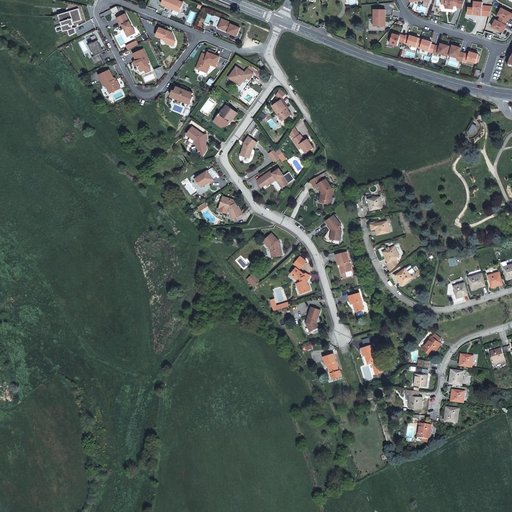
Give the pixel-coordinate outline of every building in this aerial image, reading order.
[(177,0),(163,0),(162,4),(171,8),(172,7),(173,7),(174,9),(180,12),(184,2),(177,0)] [(457,0),(441,0),(441,3),(446,4),(448,4),(447,8),(453,9),(453,5),(457,5),(457,0)] [(489,16),(492,6),(482,5),(483,2),(474,1),(473,7),(468,7),(467,14),(473,14),(473,12),(478,12),(478,15),(489,16)] [(385,26),(385,9),(374,9),(373,26),(385,26)] [(126,14),(117,18),(121,26),(123,25),(124,29),(125,28),(127,31),(126,31),(128,37),(136,33),(126,14)] [(222,19),(218,28),(224,31),(226,30),(228,31),(228,32),(228,33),(237,37),(240,28),(232,24),(232,23),(222,19)] [(168,31),(160,28),(157,36),(165,40),(166,43),(170,44),(171,43),(176,41),(173,34),(168,32),(168,31)] [(403,43),(405,36),(400,34),(400,35),(396,34),(392,33),(389,43),(397,46),(399,41),(403,43)] [(104,52),(96,35),(91,37),(94,43),(90,44),(93,50),(91,51),(94,57),(93,57),(96,64),(104,60),(101,55),(103,54),(103,52),(104,52)] [(416,46),(419,38),(410,35),(410,36),(406,35),(405,36),(403,43),(407,44),(416,47),(416,46)] [(431,44),(432,42),(423,39),(420,48),(429,51),(433,53),(435,45),(431,44)] [(461,47),(452,45),(449,55),(458,58),(457,60),(462,62),(462,61),(465,53),(460,52),(461,47)] [(144,49),(134,53),(137,61),(135,62),(136,66),(139,65),(141,70),(142,70),(144,70),(145,70),(150,68),(148,63),(150,63),(144,49)] [(200,70),(207,73),(210,65),(216,67),(220,57),(215,55),(216,53),(209,50),(207,55),(207,56),(202,54),(200,60),(202,64),(200,70)] [(478,55),(479,54),(469,51),(469,54),(465,53),(462,61),(467,62),(467,61),(476,63),(476,62),(478,55)] [(237,67),(229,77),(240,85),(246,77),(249,79),(253,74),(247,69),(245,73),(237,67)] [(116,81),(110,69),(102,73),(102,79),(104,85),(103,86),(107,95),(121,88),(117,80),(116,81)] [(256,73),(257,78),(261,78),(261,75),(264,71),(259,69),(258,71),(256,73)] [(181,88),(177,86),(175,90),(173,97),(185,102),(186,100),(191,102),(193,97),(192,96),(193,93),(187,91),(188,88),(183,86),(182,88),(181,88)] [(279,89),(276,94),(281,98),(285,93),(279,89)] [(291,114),(287,109),(281,99),(272,105),(282,120),(291,114)] [(233,118),(237,112),(227,105),(224,109),(223,109),(220,113),(218,115),(218,116),(216,118),(219,120),(217,123),(222,127),(226,126),(231,119),(233,118)] [(476,126),(472,124),(468,132),(472,134),(476,126)] [(207,152),(206,144),(204,144),(204,141),(207,140),(206,135),(204,136),(193,128),(187,136),(195,142),(198,153),(204,157),(207,152)] [(298,140),(302,147),(306,152),(314,147),(310,141),(308,139),(307,138),(304,140),(299,133),(292,139),(295,142),(298,140)] [(243,147),(241,152),(244,153),(243,156),(249,158),(252,149),(257,142),(249,136),(243,144),(244,145),(243,147)] [(274,162),(280,158),(276,152),(274,150),(269,154),(274,162)] [(276,178),(277,179),(282,188),(289,183),(279,169),(278,169),(276,168),(274,169),(275,171),(272,173),(271,171),(257,180),(261,187),(266,184),(275,178),(276,178)] [(206,170),(195,178),(201,187),(209,182),(210,183),(214,180),(206,170)] [(317,184),(322,181),(322,180),(326,177),(324,173),(310,181),(314,187),(318,185),(317,184)] [(318,185),(321,192),(322,194),(322,196),(320,195),(318,201),(328,204),(333,189),(331,189),(326,179),(322,181),(317,184),(318,185)] [(380,196),(368,199),(370,210),(383,208),(380,196)] [(222,197),(219,207),(228,210),(229,211),(229,212),(233,219),(243,213),(236,202),(235,203),(234,201),(231,202),(230,200),(222,197)] [(325,222),(331,230),(333,230),(333,233),(331,234),(330,240),(340,241),(341,231),(338,227),(340,226),(333,216),(325,222)] [(376,229),(377,235),(389,232),(387,221),(375,223),(374,222),(370,222),(371,229),(376,229)] [(270,249),(271,254),(274,253),(277,256),(282,254),(279,243),(276,241),(277,240),(271,233),(263,241),(270,249)] [(383,252),(388,262),(386,263),(389,269),(398,265),(395,259),(399,257),(394,246),(383,252)] [(347,252),(336,255),(339,264),(340,264),(342,273),(352,270),(347,252)] [(301,256),(294,263),(299,268),(306,261),(301,256)] [(511,264),(508,265),(503,267),(504,270),(504,271),(507,279),(511,277),(511,264)] [(305,280),(308,279),(306,273),(303,273),(296,267),(290,273),(296,278),(297,283),(298,288),(300,287),(301,292),(308,290),(305,280)] [(406,268),(395,275),(403,284),(413,277),(406,268)] [(499,272),(488,275),(491,287),(503,284),(499,272)] [(482,273),(468,277),(472,290),(486,285),(482,273)] [(260,282),(255,276),(249,281),(254,287),(260,282)] [(454,305),(464,302),(462,296),(468,295),(464,283),(449,287),(454,305)] [(359,292),(348,295),(351,303),(353,303),(356,311),(363,309),(359,292)] [(288,302),(276,305),(274,298),(270,299),(274,310),(289,306),(288,302)] [(317,324),(320,311),(311,308),(306,324),(311,332),(313,331),(318,328),(319,328),(317,324)] [(435,333),(433,336),(439,342),(442,338),(435,333)] [(442,343),(439,342),(433,336),(432,335),(422,348),(432,356),(442,343)] [(365,355),(366,360),(369,359),(371,361),(371,362),(375,374),(381,372),(377,361),(375,352),(374,352),(371,344),(361,347),(363,355),(365,355)] [(502,348),(490,352),(494,364),(505,360),(502,348)] [(329,367),(329,368),(331,373),(339,370),(334,353),(323,356),(326,364),(328,364),(329,367)] [(474,356),(462,354),(460,366),(472,367),(474,356)] [(464,372),(452,370),(450,384),(462,386),(464,372)] [(428,375),(416,373),(414,385),(427,387),(428,375)] [(419,391),(407,389),(406,395),(410,396),(409,407),(421,408),(423,397),(419,396),(419,391)] [(466,392),(453,390),(451,401),(464,403),(466,392)] [(459,409),(447,407),(445,421),(457,423),(459,409)] [(418,438),(422,438),(429,439),(430,439),(432,425),(428,424),(428,421),(423,420),(423,423),(419,423),(418,438)]
